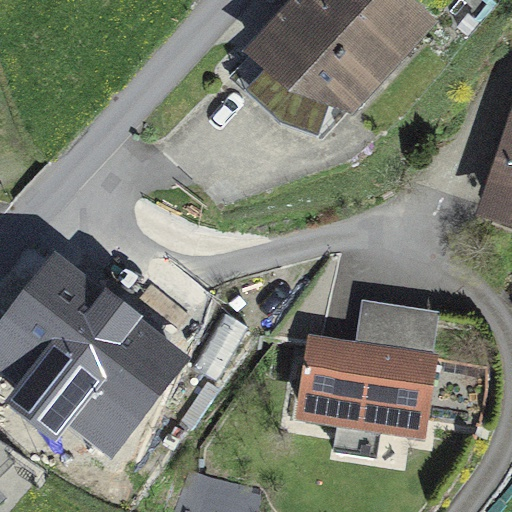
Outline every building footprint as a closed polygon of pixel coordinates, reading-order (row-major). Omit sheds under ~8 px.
[(296,0),(245,57),(290,100),(353,124),(440,30),(405,0),(296,0)] [(511,116),(475,222),(511,235),(511,116)] [(0,315),(0,400),(33,431),(67,395),(87,413),(138,360),(117,342),(120,338),(51,264),(0,315)] [(310,338),(295,426),(424,445),(439,359),(433,359),(439,316),(361,303),(357,346),(310,338)] [(0,511),(9,503),(0,493),(0,511)]
